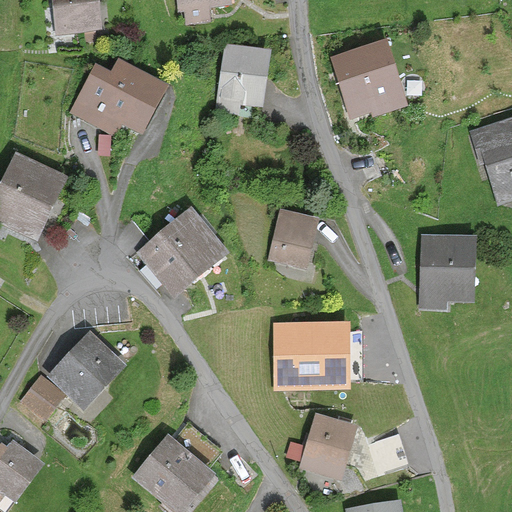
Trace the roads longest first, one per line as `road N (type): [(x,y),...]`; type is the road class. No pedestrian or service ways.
road 1 (residential): [(296,0),(309,93),(425,424),(447,511)]
road 2 (residential): [(297,511),(154,303),(120,282),(80,288),(62,302),(0,407)]
